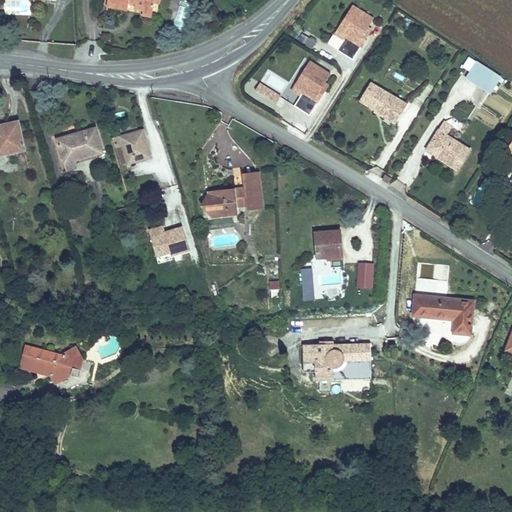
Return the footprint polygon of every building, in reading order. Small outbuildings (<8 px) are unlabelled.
[(108,0),(108,6),(128,10),(129,3),(130,1),(136,2),(136,4),(135,8),(144,10),(153,11),(155,1),(160,2),(160,0),(108,0)] [(187,31),(190,4),(178,3),(175,30),(187,31)] [(374,18),(354,5),(332,37),(342,43),(337,52),(353,62),(372,31),(368,28),(374,18)] [(300,34),(298,43),(314,48),(316,40),(300,34)] [(332,75),(310,61),(290,92),(300,98),(294,107),(311,117),(330,86),(326,84),(332,75)] [(493,93),(503,78),(486,67),(476,82),(493,93)] [(511,84),(503,78),(493,93),(501,99),(511,84)] [(276,105),(281,94),(258,84),(253,95),(276,105)] [(384,86),(373,103),(389,113),(394,117),(393,118),(408,128),(416,116),(406,110),(410,103),(384,86)] [(420,110),(410,103),(406,110),(416,116),(420,110)] [(0,125),(0,156),(26,150),(19,121),(0,125)] [(463,131),(451,124),(434,152),(468,172),(480,151),(457,139),(463,131)] [(57,139),(64,163),(102,152),(95,128),(75,134),(76,137),(70,139),(69,136),(57,139)] [(138,132),(139,138),(143,137),(146,146),(148,146),(143,131),(138,132)] [(123,144),(129,163),(151,157),(148,146),(146,146),(143,137),(139,138),(138,132),(114,139),(116,146),(123,144)] [(64,163),(66,170),(77,167),(76,163),(103,155),(102,152),(64,163)] [(260,171),(256,172),(261,209),(265,208),(260,171)] [(261,209),(256,172),(243,173),(245,188),(209,192),(212,216),(229,214),(229,213),(239,211),(238,206),(247,205),(248,210),(261,209)] [(392,178),(386,174),(383,180),(388,183),(392,178)] [(485,178),(471,203),(478,207),(492,182),(485,178)] [(165,233),(172,255),(190,249),(183,227),(165,233)] [(316,233),(318,255),(333,253),(333,256),(343,255),(340,231),(316,233)] [(374,287),(375,262),(358,261),(357,286),(374,287)] [(424,263),(422,279),(456,281),(457,265),(424,263)] [(303,267),(303,298),(315,298),(315,267),(303,267)] [(270,282),(271,289),(279,289),(279,281),(270,282)] [(472,335),(474,300),(415,295),(413,316),(413,319),(414,322),(415,325),(418,327),(420,328),(423,329),(424,330),(426,330),(427,330),(428,331),(429,331),(430,331),(435,332),(440,334),(445,337),(447,339),(450,341),(452,343),(455,344),(457,345),(460,345),(462,345),(464,344),(466,343),(468,342),(469,341),(470,340),(471,338),(471,336),(472,335)] [(304,344),(304,372),(316,371),(316,380),(334,380),(372,379),(371,361),(371,343),(334,344),(321,344),(304,344)] [(27,346),(23,363),(34,366),(37,371),(42,372),(47,369),(49,370),(52,375),(63,395),(79,386),(88,388),(94,363),(84,360),(76,348),(63,355),(27,346)] [(22,367),(37,371),(34,366),(23,363),(22,367)]
